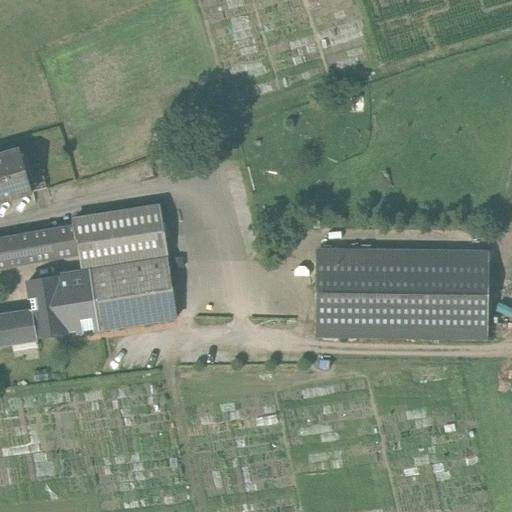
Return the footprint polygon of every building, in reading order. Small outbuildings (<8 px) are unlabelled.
[(20,155),(0,160),(0,210),(34,201),(20,155)] [(81,259),(83,273),(91,272),(168,260),(160,210),(75,224),(76,230),(81,259)] [(76,230),(0,243),(0,273),(81,259),(76,230)] [(319,254),(317,338),(490,341),(491,257),(319,254)] [(168,260),(91,272),(101,334),(178,321),(168,260)] [(38,344),(101,334),(91,272),(83,273),(28,282),(33,315),(38,344)] [(0,350),(38,344),(33,315),(0,321),(0,350)] [(493,397),(493,361),(319,360),(319,396),(493,397)]
